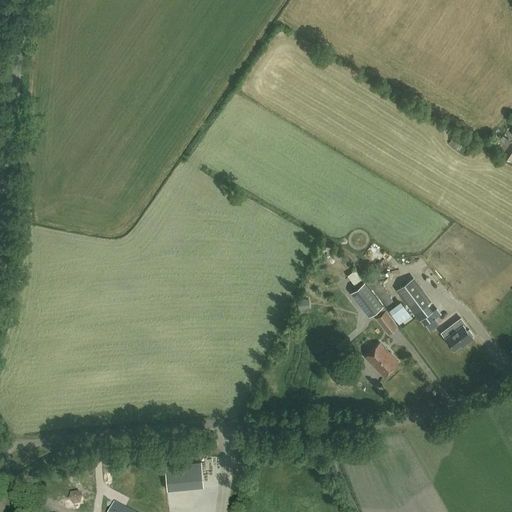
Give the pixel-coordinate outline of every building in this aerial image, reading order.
[(459,150),(467,137),(456,131),(449,143),(459,150)] [(470,158),(477,147),(471,143),(465,154),(470,158)] [(510,161),(511,158),(511,144),(510,143),(501,155),(510,161)] [(355,283),(360,279),(354,270),(348,274),(355,283)] [(425,325),(433,319),(424,307),(427,304),(409,280),(396,290),(414,314),(416,312),(425,325)] [(383,306),(364,282),(351,292),(370,317),(383,306)] [(393,305),(402,317),(411,311),(402,298),(393,305)] [(311,300),(300,303),(302,311),(313,308),(311,300)] [(398,326),(386,310),(376,318),(388,333),(398,326)] [(465,343),(473,338),(463,325),(462,325),(458,320),(442,332),(446,337),(454,349),(464,341),(465,343)] [(379,342),(365,357),(383,376),(398,362),(379,342)] [(202,461),(165,465),(167,490),(204,487),(202,461)] [(130,511),(115,503),(110,511),(130,511)]
